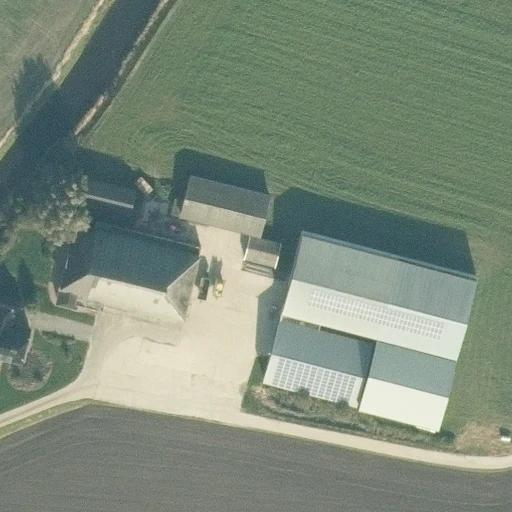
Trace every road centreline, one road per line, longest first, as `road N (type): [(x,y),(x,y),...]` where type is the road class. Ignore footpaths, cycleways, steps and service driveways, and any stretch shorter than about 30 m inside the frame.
road 1 (track): [(203,414),(436,459),(511,460)]
road 2 (unclassified): [(0,421),(86,393),(203,414)]
